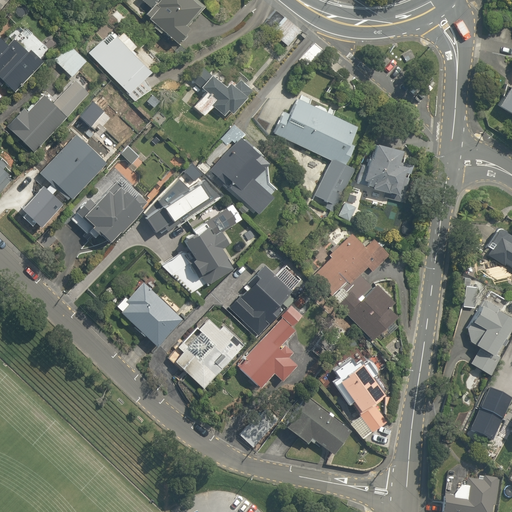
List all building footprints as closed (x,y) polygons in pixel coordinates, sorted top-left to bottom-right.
[(139,15),(170,43),(200,10),(189,0),(137,0),(145,7),(139,15)] [(116,29),(109,37),(102,31),(82,53),(126,94),(147,72),(128,55),(135,47),(116,29)] [(4,43),(0,38),(0,87),(8,95),(50,52),(26,30),(20,36),(16,31),(4,43)] [(321,49),(312,42),(302,56),(310,63),(321,49)] [(65,44),(51,60),(70,76),(84,60),(65,44)] [(411,50),(402,55),(406,62),(414,57),(411,50)] [(382,53),(375,62),(392,75),(398,67),(382,53)] [(231,89),(209,70),(196,86),(202,91),(190,105),(201,114),(206,107),(218,117),(225,110),(230,114),(251,89),(239,79),(231,89)] [(25,113),(19,108),(2,126),(31,153),(88,93),(72,78),(51,101),(43,94),(25,113)] [(511,114),(511,81),(494,104),(511,115),(511,114)] [(292,99),(275,135),(326,159),(328,160),(311,195),(325,201),(335,206),(352,172),(342,167),(353,144),(347,141),(354,128),(343,123),(292,99)] [(90,102),(68,125),(85,141),(107,118),(90,102)] [(69,132),(36,173),(70,201),(103,161),(69,132)] [(253,179),(268,162),(237,135),(205,171),(256,216),(273,196),(270,194),(275,188),(261,176),(256,182),(253,179)] [(395,149),(369,143),(366,158),(363,157),(358,179),(363,180),(361,187),(386,193),(395,195),(401,166),(392,164),(395,149)] [(125,145),(117,155),(128,165),(137,156),(125,145)] [(0,178),(9,169),(0,161),(0,178)] [(105,244),(143,205),(116,179),(92,204),(84,196),(71,210),(76,214),(69,221),(82,234),(89,227),(105,244)] [(353,206),(341,200),(334,215),(346,221),(353,206)] [(198,273),(205,284),(231,269),(218,247),(225,243),(220,234),(235,225),(225,208),(210,217),(203,221),(177,236),(190,259),(185,262),(193,275),(198,273)] [(347,232),(307,276),(329,297),(343,281),(349,286),(366,267),(372,272),(389,253),(377,243),(372,238),(364,247),(347,232)] [(511,236),(508,242),(496,235),(483,256),(496,263),(511,272),(511,276),(509,282),(511,284),(511,236)] [(295,293),(262,264),(225,307),(259,336),(295,293)] [(180,318),(141,280),(114,307),(153,345),(180,318)] [(472,283),(462,283),(462,307),(471,307),(472,283)] [(386,308),(390,303),(372,286),(358,300),(348,291),(333,306),(370,341),(394,316),(386,308)] [(476,347),(466,363),(487,376),(511,334),(511,298),(507,296),(500,308),(481,296),(457,335),(476,347)] [(279,348),(294,332),(279,318),(234,368),(256,388),(270,373),(279,381),(296,363),(279,348)] [(181,369),(201,388),(239,348),(219,329),(210,339),(195,324),(179,340),(195,355),(181,369)] [(360,366),(357,362),(353,366),(348,358),(330,371),(335,379),(329,383),(344,404),(348,401),(355,410),(371,431),(385,420),(369,399),(373,397),(379,392),(373,383),(372,383),(369,378),(375,373),(366,361),(360,366)] [(509,399),(487,390),(472,423),(494,433),(509,399)] [(308,439),(330,455),(347,432),(298,396),(277,425),(304,444),(308,439)] [(247,422),(235,432),(248,446),(260,435),(247,422)] [(465,499),(443,496),(440,511),(490,511),(496,477),(469,473),(465,499)]
